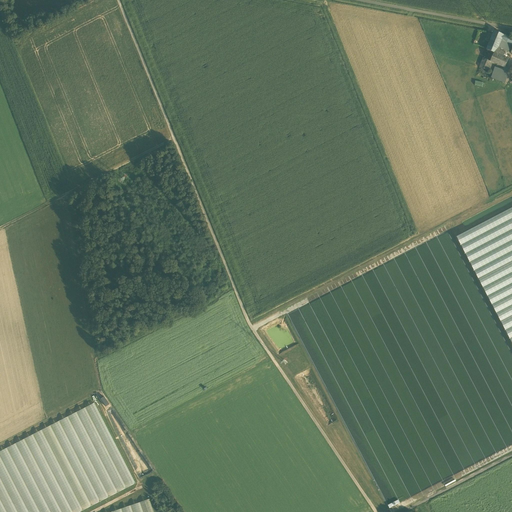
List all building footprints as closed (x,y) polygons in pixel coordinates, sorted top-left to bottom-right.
[(486,50),(494,53),(496,54),(498,49),(502,40),(504,35),(494,31),(486,50)] [(511,38),(504,35),(502,40),(509,44),(511,44),(511,38)] [(498,49),(506,52),(509,44),(502,40),(498,49)] [(494,53),(490,61),(493,62),(505,68),(509,59),(504,57),(506,52),(498,49),(496,54),(494,53)] [(491,67),(493,62),(490,61),(483,58),(479,67),(488,71),(490,66),(491,67)] [(491,78),(505,83),(509,72),(495,67),(491,78)] [(511,207),(457,237),(501,322),(511,316),(511,207)] [(511,316),(501,322),(511,343),(511,316)] [(0,450),(0,511),(78,511),(137,482),(95,401),(0,450)] [(111,511),(153,511),(149,499),(111,511)]
